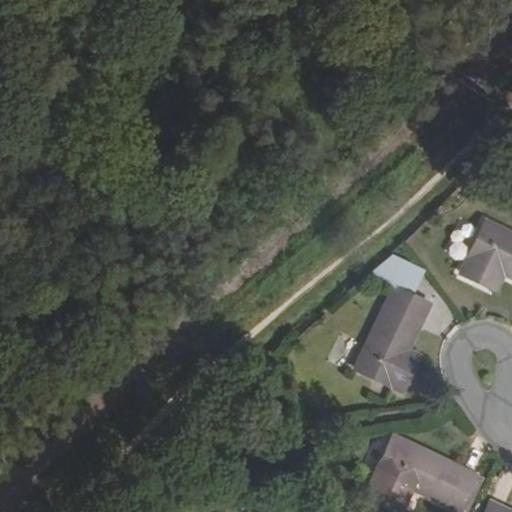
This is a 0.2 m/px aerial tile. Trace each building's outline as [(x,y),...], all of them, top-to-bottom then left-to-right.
[(511,232),(486,220),(462,272),(489,285),(496,269),(505,272),(511,275),(511,232)] [(381,277),(396,284),(396,286),(412,294),(423,270),(393,255),(381,277)] [(505,272),(496,269),(489,285),(497,289),(505,272)] [(356,368),(403,391),(415,364),(404,359),(408,351),(431,303),(412,294),(396,286),(356,368)] [(419,357),(408,351),(404,359),(415,364),(419,357)] [(467,511),(484,478),(394,435),(363,499),(391,511),(398,511),(410,488),(462,511),(467,511)] [(511,511),(492,502),(486,511),(511,511)]
